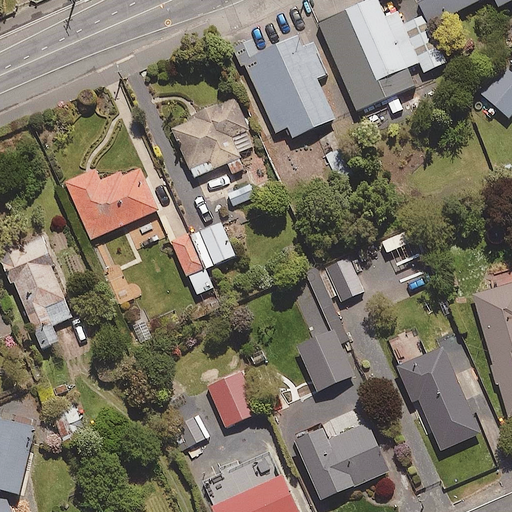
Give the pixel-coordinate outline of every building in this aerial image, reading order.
[(376,0),(367,0),(316,21),(355,112),(414,87),(409,69),(419,65),(397,13),(384,16),(376,0)] [(510,0),(416,0),(426,23),(478,0),(494,0),(497,6),(510,0)] [(311,40),(301,45),(296,34),(242,58),(276,132),(287,127),(291,136),(333,117),(315,77),(326,73),(311,40)] [(511,113),(511,72),(496,58),(472,84),(508,118),(511,113)] [(253,145),(234,96),(191,113),(193,118),(173,126),(192,175),(227,162),(231,173),(243,168),(236,152),(253,145)] [(100,180),(95,169),(65,181),(90,238),(158,209),(140,167),(122,175),(120,171),(100,180)] [(253,197),(248,186),(227,195),(232,206),(253,197)] [(234,253),(220,222),(191,235),(205,266),(234,253)] [(186,230),(168,238),(183,273),(201,265),(186,230)] [(52,324),(72,316),(41,236),(0,252),(0,255),(11,283),(14,281),(39,346),(57,339),(52,324)] [(362,291),(349,257),(327,265),(340,300),(362,291)] [(314,265),(286,278),(313,337),(296,344),(316,389),(352,374),(335,337),(345,333),(314,265)] [(212,287),(205,269),(189,276),(196,293),(212,287)] [(511,282),(472,294),(508,416),(511,414),(511,282)] [(472,414),(442,346),(396,366),(411,400),(417,398),(432,432),(472,414)] [(256,413),(239,371),(207,383),(224,426),(256,413)] [(85,434),(73,402),(52,410),(65,442),(85,434)] [(209,436),(198,414),(176,425),(187,447),(209,436)] [(33,426),(0,418),(0,487),(18,492),(33,426)] [(387,470),(366,422),(326,439),(320,425),(293,437),(319,498),(387,470)] [(295,511),(278,474),(211,505),(213,511),(295,511)] [(0,511),(11,511),(6,498),(0,500),(0,511)]
